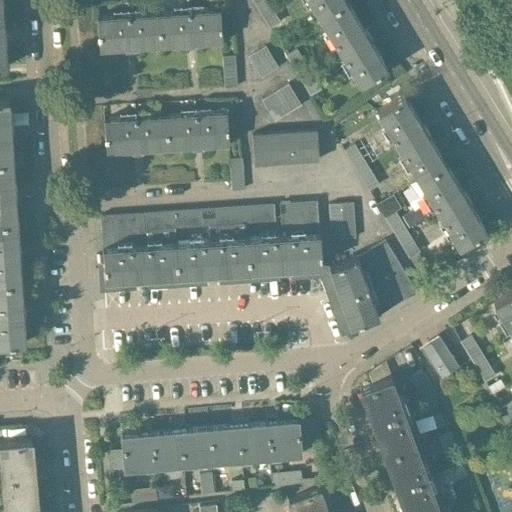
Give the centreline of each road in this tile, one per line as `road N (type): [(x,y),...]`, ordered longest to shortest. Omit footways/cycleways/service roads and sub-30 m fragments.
road 1 (residential): [(76,386),(73,235),(49,179),(38,0)]
road 2 (residential): [(76,386),(116,374),(312,360)]
road 3 (residential): [(312,360),(368,344),(511,246)]
road 4 (tertiary): [(511,171),(410,0)]
road 5 (residential): [(367,511),(312,360)]
road 6 (residential): [(77,511),(69,418),(76,386)]
